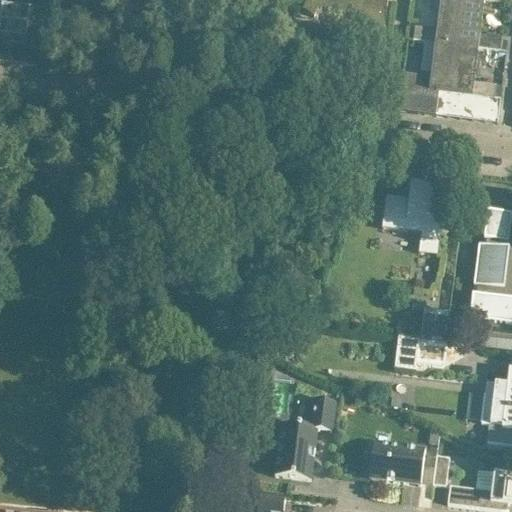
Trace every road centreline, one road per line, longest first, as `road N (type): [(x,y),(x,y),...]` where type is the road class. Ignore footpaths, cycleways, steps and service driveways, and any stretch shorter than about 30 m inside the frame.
road 1 (residential): [(281,117),(0,84)]
road 2 (unclassified): [(511,145),(281,117)]
road 3 (unclassified): [(423,511),(301,496)]
